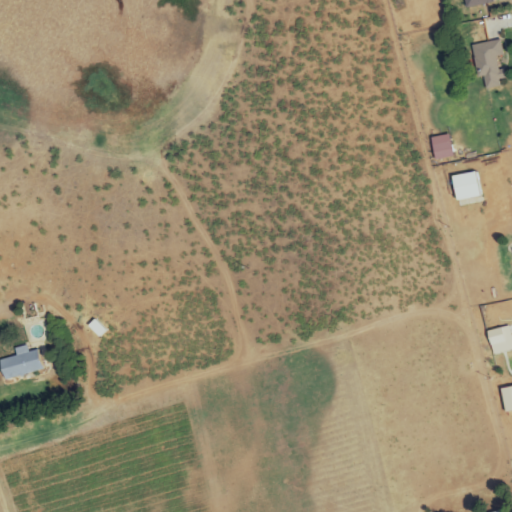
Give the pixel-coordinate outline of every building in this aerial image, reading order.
[(493,3),(492,0),(463,0),(465,9),(493,3)] [(471,46),(477,79),(483,78),(485,90),(500,88),(498,80),(505,79),(503,70),(497,71),(495,57),(503,56),(500,41),(471,46)] [(452,157),(447,135),(429,139),(433,161),(452,157)] [(482,197),(477,172),(449,178),(454,202),(482,197)] [(511,351),(511,344),(509,327),(486,331),(490,355),(511,351)] [(48,372),(44,350),(31,353),(30,347),(17,349),(19,357),(4,360),(7,380),(48,372)] [(511,387),(500,389),(502,412),(511,411),(511,387)]
